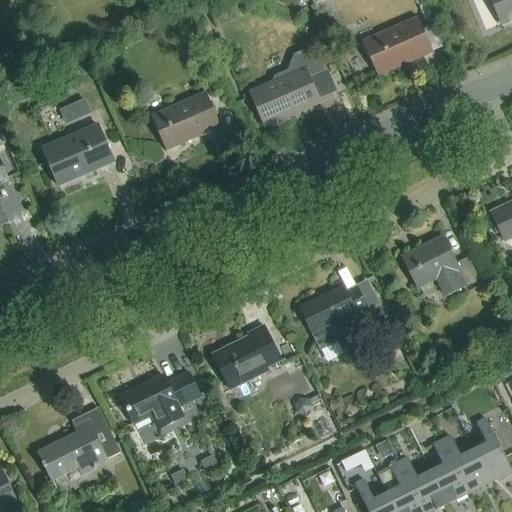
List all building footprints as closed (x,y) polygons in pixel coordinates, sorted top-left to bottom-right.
[(511,0),(489,0),(491,2),(480,6),(489,27),(500,22),(502,28),(511,23),(511,22),(511,20),(511,19),(511,0)] [(426,22),(435,18),(429,3),(419,7),(426,22)] [(417,18),(417,20),(364,43),(363,41),(363,42),(379,79),(380,78),(379,76),(432,53),(433,55),(434,54),(418,17),(417,18)] [(26,55),(31,67),(51,59),(46,46),(26,55)] [(320,105),(309,78),(328,69),(322,54),(309,60),(305,51),(295,56),(288,71),(275,77),(273,80),(275,83),(251,93),(266,128),(320,105)] [(167,153),(221,129),(206,93),(151,116),(167,153)] [(81,100),(69,105),(75,120),(88,114),(81,100)] [(58,187),(114,163),(98,126),(42,150),(58,187)] [(511,203),(491,214),(504,242),(511,238),(511,203)] [(475,257),(458,265),(445,238),(402,258),(417,290),(438,280),(446,298),(466,289),(465,287),(485,278),(475,257)] [(358,316),(360,319),(359,320),(364,331),(376,326),(371,314),(358,289),(347,294),(344,288),(302,309),(316,337),(322,351),(344,340),(349,324),(348,321),(358,316)] [(251,338),(215,357),(230,387),(282,361),(265,327),(250,335),(251,338)] [(164,376),(121,398),(135,425),(156,414),(164,428),(184,418),(179,408),(202,396),(190,374),(168,385),(164,376)] [(300,399),(294,406),(298,415),(307,416),(312,409),(309,400),(300,399)] [(340,430),(348,426),(342,416),(335,419),(340,430)] [(487,445),(475,451),(491,484),(511,473),(511,472),(487,420),(478,425),(487,445)] [(121,454),(113,438),(109,429),(95,435),(89,423),(75,430),(78,436),(39,455),(43,464),(41,465),(44,471),(46,470),(51,481),(77,469),(82,479),(96,472),(94,467),(121,454)] [(453,437),(443,442),(470,495),(491,484),(475,451),(463,457),(453,437)] [(394,454),(388,441),(376,447),(382,461),(394,454)] [(444,467),(431,473),(448,506),(470,495),(443,442),(434,446),(444,467)] [(361,465),(371,461),(366,451),(365,452),(357,456),(342,463),(346,473),(361,465)] [(213,455),(201,462),(206,472),(218,466),(213,455)] [(434,511),(448,506),(431,473),(419,479),(409,460),(400,464),(423,511),(434,511)] [(401,488),(388,495),(396,511),(423,511),(400,464),(391,468),(401,488)] [(0,509),(17,501),(0,467),(0,509)] [(183,471),(171,477),(176,487),(188,481),(183,471)] [(203,473),(191,479),(200,497),(212,491),(203,473)] [(396,511),(388,495),(375,501),(365,481),(356,485),(369,511),(396,511)] [(143,498),(130,504),(133,511),(140,511),(148,508),(143,498)]
